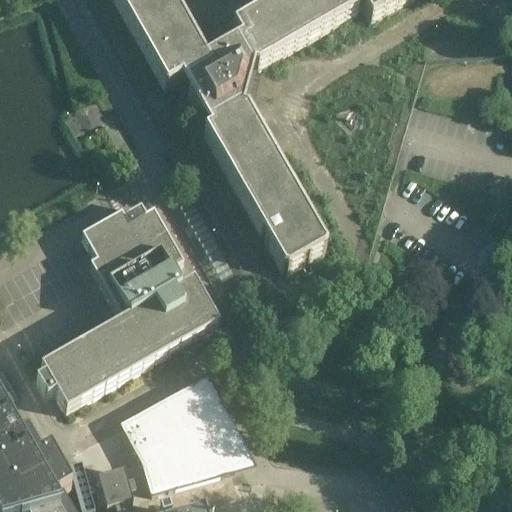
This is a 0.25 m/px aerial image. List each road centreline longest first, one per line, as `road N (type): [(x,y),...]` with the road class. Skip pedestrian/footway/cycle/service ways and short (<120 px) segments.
road 1 (unclassified): [(385,511),(254,478),(196,384),(177,385),(53,444),(0,352)]
road 2 (unclassified): [(191,169),(274,311),(366,259)]
road 3 (unclassified): [(0,273),(191,169)]
road 4 (unclassified): [(82,0),(163,140),(191,169)]
